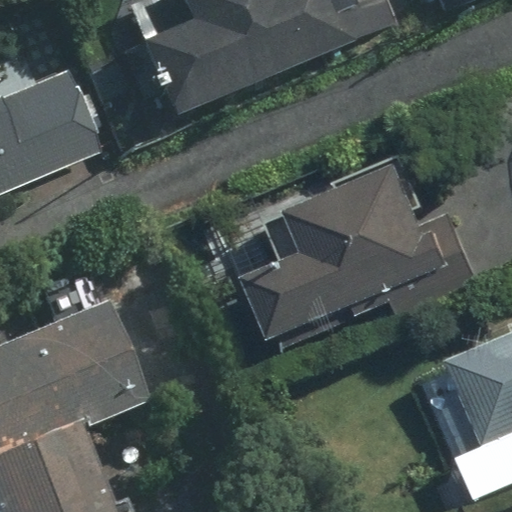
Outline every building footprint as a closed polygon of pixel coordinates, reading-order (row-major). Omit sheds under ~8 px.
[(377,0),(168,0),(181,29),(135,48),(165,120),(389,28),(377,0)] [(434,0),(440,13),(469,0),(434,0)] [(115,43),(86,56),(113,117),(142,105),(115,43)] [(0,192),(94,152),(60,75),(0,101),(0,192)] [(291,221),(308,261),(245,286),(272,352),(392,304),(472,271),(452,223),(423,235),(399,177),(291,221)] [(87,312),(0,347),(0,511),(102,511),(71,436),(129,412),(87,312)] [(511,342),(452,368),(490,457),(511,447),(511,342)]
